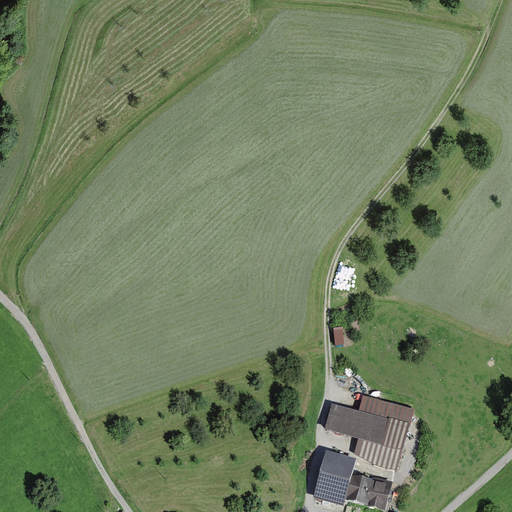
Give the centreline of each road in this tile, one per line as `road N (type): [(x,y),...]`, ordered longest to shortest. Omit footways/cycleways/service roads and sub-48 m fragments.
road 1 (track): [(304,511),(330,383),(328,282),(335,259),(442,116),(501,0)]
road 2 (track): [(0,296),(38,342),(130,511)]
